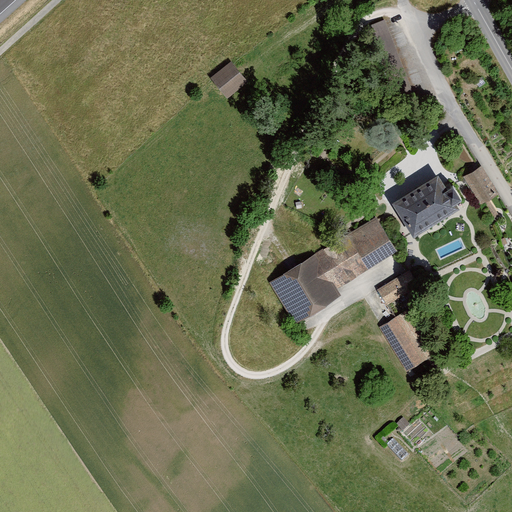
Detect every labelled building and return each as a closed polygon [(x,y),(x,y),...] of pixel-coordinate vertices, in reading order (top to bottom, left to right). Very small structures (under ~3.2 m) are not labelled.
[(419,105),(388,21),(365,29),(396,114),(419,105)] [(232,61),(211,78),(227,99),(249,82),(232,61)] [(501,193),(483,166),(465,178),(493,220),(499,215),(490,201),(501,193)] [(439,174),(393,202),(415,237),(460,209),(439,174)] [(396,250),(375,218),(271,284),(297,325),(345,295),(339,286),(396,250)] [(377,290),(387,306),(418,287),(408,271),(377,290)] [(402,314),(379,329),(408,373),(431,359),(402,314)] [(396,424),(402,430),(410,423),(403,416),(396,424)]
